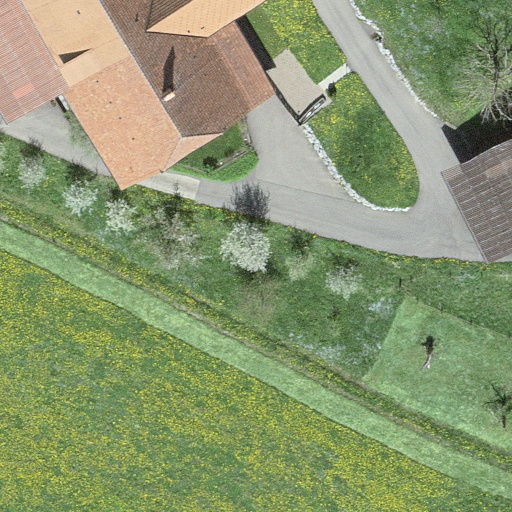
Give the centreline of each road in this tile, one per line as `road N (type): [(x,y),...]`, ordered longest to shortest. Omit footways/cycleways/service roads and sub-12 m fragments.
road 1 (track): [(0,209),(467,450),(511,464)]
road 2 (track): [(328,0),(448,195),(432,226),(400,239),(292,205),(256,111)]
road 3 (track): [(0,114),(200,190),(292,205)]
